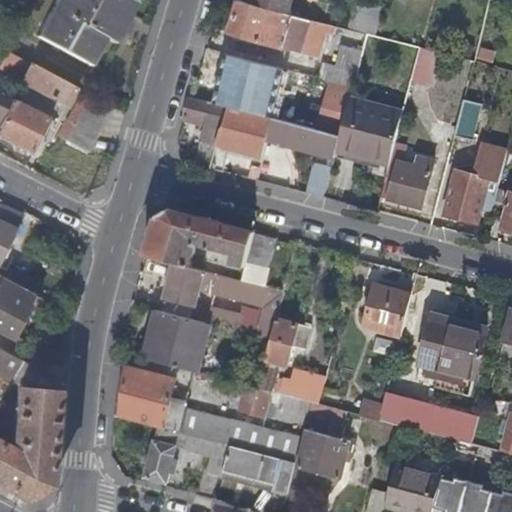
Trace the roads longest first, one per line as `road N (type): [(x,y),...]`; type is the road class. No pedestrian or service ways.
road 1 (residential): [(511,276),(134,175)]
road 2 (residential): [(75,498),(89,334),(118,230)]
road 3 (residential): [(134,175),(184,0)]
road 4 (residential): [(0,171),(118,230)]
